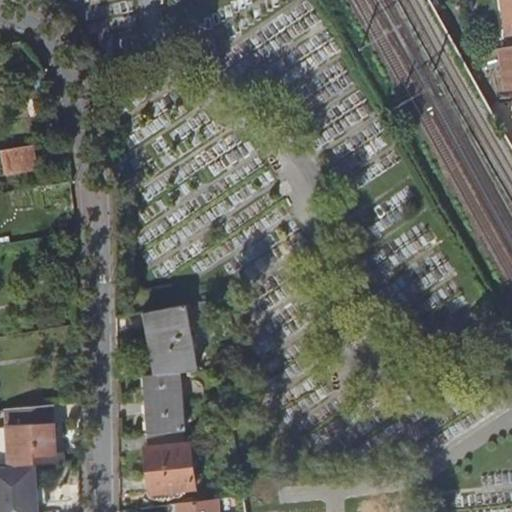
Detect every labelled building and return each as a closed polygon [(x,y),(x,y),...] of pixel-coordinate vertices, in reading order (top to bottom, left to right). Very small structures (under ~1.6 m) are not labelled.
[(34,145),(3,151),(7,175),(38,169),(34,145)] [(22,242),(65,235),(57,185),(14,193),(22,242)] [(181,373),(198,372),(189,308),(150,314),(159,375),(181,373)] [(187,431),(181,373),(159,375),(147,376),(153,435),(187,431)] [(57,463),(54,406),(12,409),(15,466),(37,465),(57,463)] [(148,449),(154,493),(197,487),(191,443),(148,449)] [(0,480),(38,478),(37,465),(15,466),(0,466),(0,480)] [(38,478),(0,480),(0,511),(40,511),(39,502),(38,489),(38,478)] [(359,511),(356,484),(303,490),(305,511),(359,511)] [(38,489),(39,502),(47,502),(46,489),(38,489)] [(220,511),(220,499),(180,503),(180,511),(220,511)]
